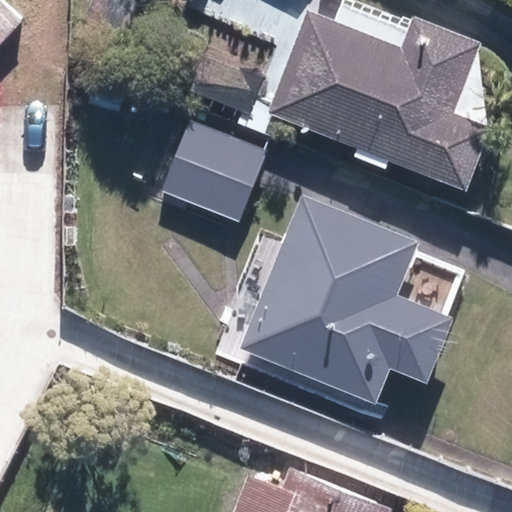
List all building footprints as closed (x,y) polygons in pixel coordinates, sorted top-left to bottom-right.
[(0,0),(0,49),(28,20),(7,0),(0,0)] [(310,9),(270,111),(360,145),(357,154),(387,166),(390,157),(470,188),(495,125),(456,110),(484,40),(416,14),(404,45),(310,9)] [(173,85),(254,116),(278,53),(196,22),(173,85)] [(161,87),(101,75),(94,110),(154,122),(161,87)] [(271,148),(192,118),(164,191),(243,221),(271,148)] [(423,236),(304,189),(241,347),(378,401),(393,364),(431,380),(458,313),(401,290),(423,236)] [(389,511),(393,504),(295,465),(288,483),(254,469),(237,511),(389,511)]
